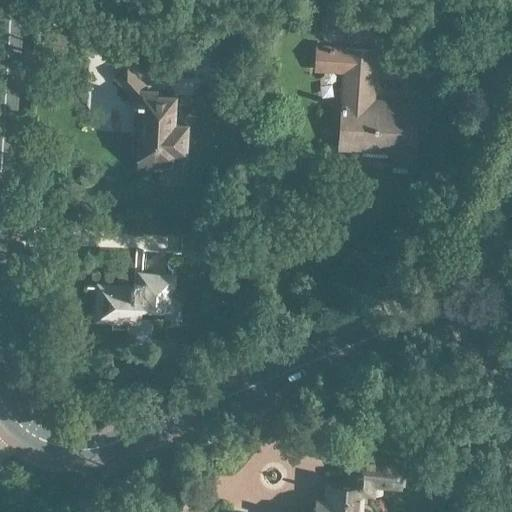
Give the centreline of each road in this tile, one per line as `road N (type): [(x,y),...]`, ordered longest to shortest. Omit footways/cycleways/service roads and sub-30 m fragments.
road 1 (tertiary): [(9,416),(57,446),(101,448),(400,324),(439,320),(488,337)]
road 2 (tertiary): [(10,0),(0,168)]
road 3 (residential): [(488,337),(511,215)]
